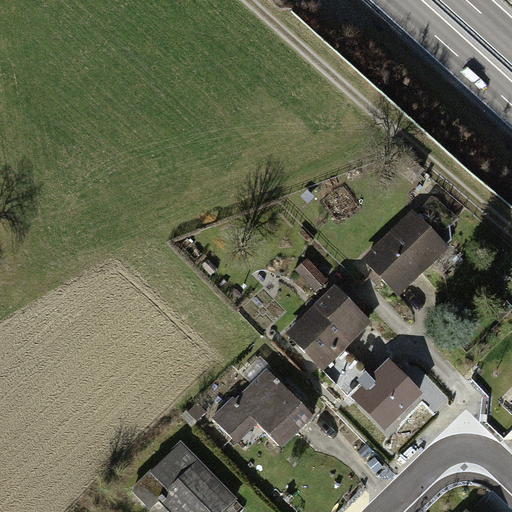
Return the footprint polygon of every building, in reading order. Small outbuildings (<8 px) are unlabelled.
[(361,261),(400,301),(452,250),(413,211),(361,261)] [(293,337),(350,395),(372,374),(343,345),(368,320),(340,291),(293,337)] [(390,366),(357,398),(386,427),(419,395),(390,366)] [(258,426),(282,451),(315,419),(267,370),(236,401),(233,398),(212,419),(237,445),(258,426)] [(159,501),(169,511),(226,511),(237,502),(181,443),(130,492),(149,511),(159,501)]
